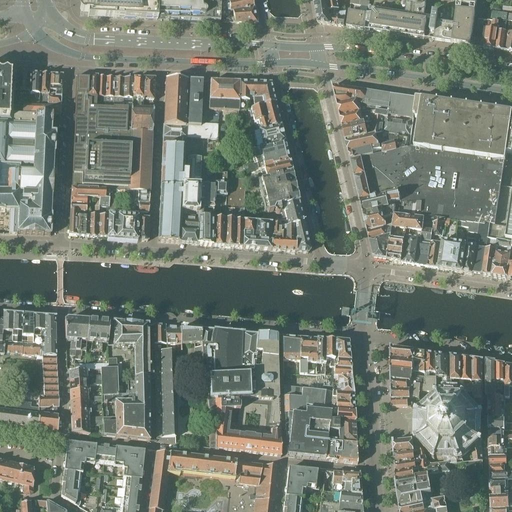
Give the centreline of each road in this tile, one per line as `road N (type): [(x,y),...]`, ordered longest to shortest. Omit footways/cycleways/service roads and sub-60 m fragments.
road 1 (residential): [(316,263),(60,244)]
road 2 (residential): [(283,463),(63,436)]
road 3 (tertiary): [(267,45),(94,39),(51,17)]
road 4 (residential): [(59,313),(278,331)]
road 5 (residential): [(365,268),(320,65)]
road 6 (residential): [(271,64),(316,263)]
road 7 (tertiary): [(70,54),(271,64)]
road 8 (tertiary): [(511,71),(316,47)]
road 9 (tertiary): [(320,65),(511,91)]
road 10 (residential): [(70,54),(60,244)]
road 11 (residential): [(511,358),(363,338)]
road 12 (residential): [(511,290),(365,268)]
road 13 (residential): [(375,470),(363,338)]
road 14 (residential): [(283,463),(278,331)]
road 15 (residential): [(63,436),(59,313)]
